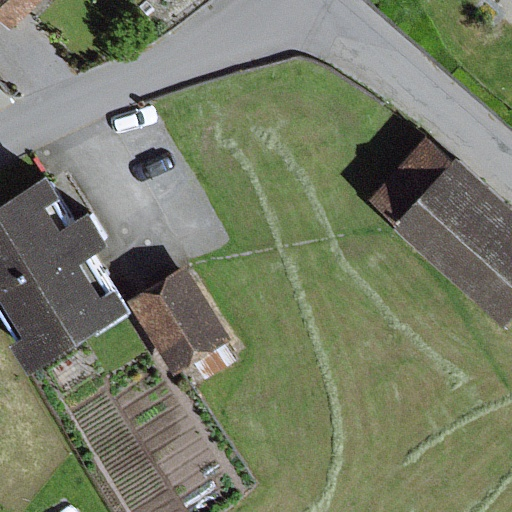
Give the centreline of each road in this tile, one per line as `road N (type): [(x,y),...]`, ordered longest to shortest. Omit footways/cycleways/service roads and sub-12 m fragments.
road 1 (residential): [(288,0),(214,47),(0,142)]
road 2 (unclassified): [(315,0),(511,172)]
